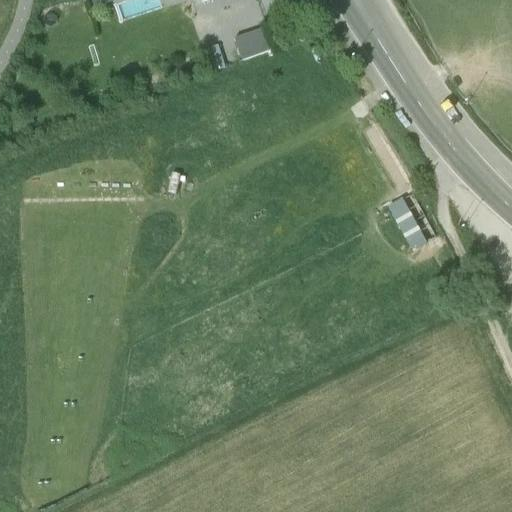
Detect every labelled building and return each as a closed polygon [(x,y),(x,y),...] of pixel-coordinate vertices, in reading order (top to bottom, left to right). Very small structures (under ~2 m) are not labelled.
[(113,2),(111,0),(91,0),(94,8),(113,2)] [(263,29),(234,39),(242,62),(271,52),(263,29)] [(207,49),(214,72),(225,69),(218,46),(207,49)] [(185,82),(198,77),(194,66),(181,71),(185,82)] [(406,196),(391,204),(417,250),(431,242),(406,196)]
